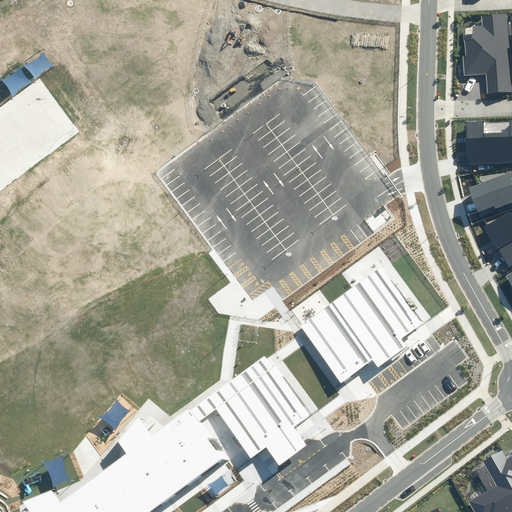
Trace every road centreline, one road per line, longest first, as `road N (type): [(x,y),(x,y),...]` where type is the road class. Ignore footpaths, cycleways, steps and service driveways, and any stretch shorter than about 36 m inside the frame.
road 1 (residential): [(511,359),(448,239),(432,179),(427,108)]
road 2 (tertiary): [(509,396),(361,511)]
